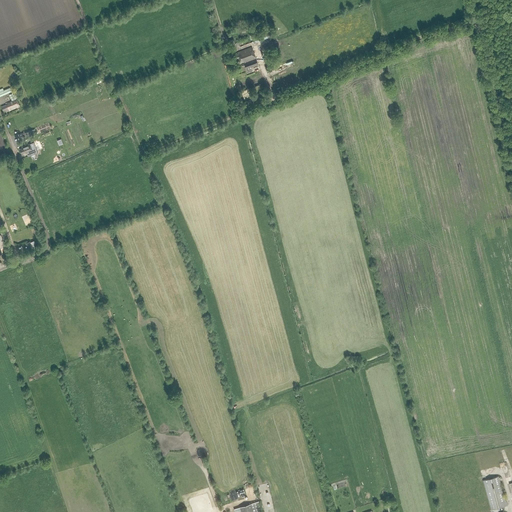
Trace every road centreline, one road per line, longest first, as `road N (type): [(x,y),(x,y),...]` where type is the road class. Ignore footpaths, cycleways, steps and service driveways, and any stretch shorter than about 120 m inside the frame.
road 1 (track): [(481,18),(298,89),(273,85)]
road 2 (track): [(0,268),(40,252),(48,236),(0,114)]
road 3 (unclassified): [(511,147),(476,0)]
